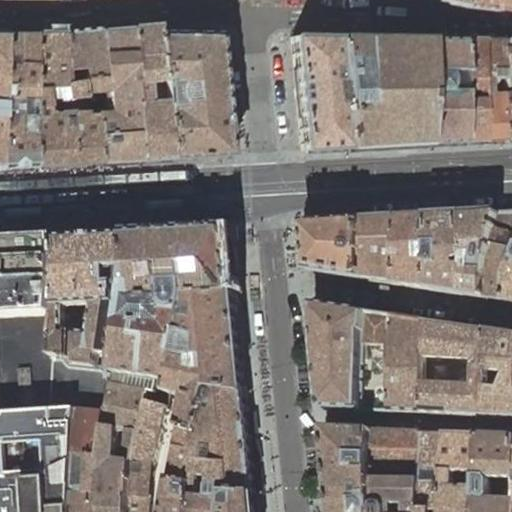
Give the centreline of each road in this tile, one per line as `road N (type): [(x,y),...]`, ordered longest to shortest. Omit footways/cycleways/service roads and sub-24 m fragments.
road 1 (tertiary): [(0,227),(268,211)]
road 2 (residential): [(511,26),(253,15)]
road 3 (residential): [(253,15),(0,16)]
road 4 (tertiary): [(268,211),(511,197)]
road 5 (residential): [(275,284),(511,317)]
road 6 (residential): [(275,284),(295,511)]
road 7 (residential): [(253,15),(268,211)]
